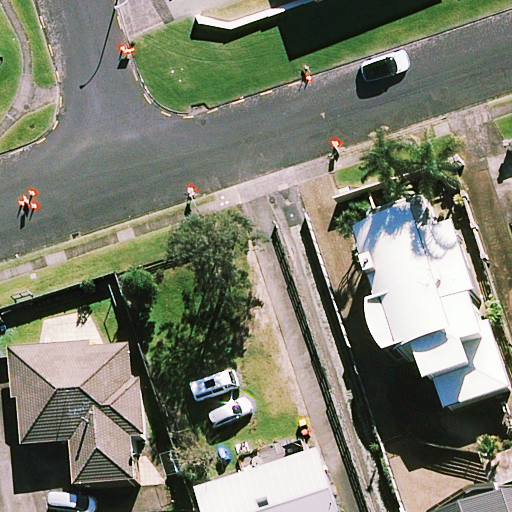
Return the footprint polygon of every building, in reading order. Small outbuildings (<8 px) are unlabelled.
[(488,306),(453,207),(363,239),(390,317),(378,321),(394,365),(423,355),(445,416),(511,392),(511,387),(484,308),(488,306)] [(147,440),(141,347),(15,355),(22,450),(77,447),(80,489),(139,485),(136,441),(147,440)] [(511,485),(511,454),(485,462),(493,491),(511,485)] [(339,511),(320,456),(204,496),(209,511),(339,511)] [(511,511),(511,496),(508,498),(511,509),(501,511),(511,511)]
